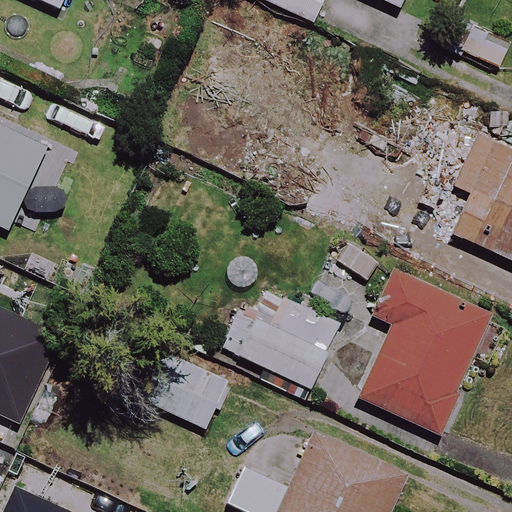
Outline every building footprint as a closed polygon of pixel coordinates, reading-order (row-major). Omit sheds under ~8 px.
[(65,0),(30,0),(60,13),(65,0)] [(323,0),(257,0),(310,27),(323,0)] [(402,0),(374,0),(398,11),(402,0)] [(508,48),(467,31),(458,53),(499,70),(508,48)] [(464,211),(451,236),(511,265),(511,139),(485,126),(448,203),(464,211)] [(47,150),(0,128),(0,229),(7,233),(12,221),(50,238),(77,181),(40,164),(47,150)] [(383,166),(316,136),(288,198),(355,228),(383,166)] [(507,323),(392,269),(371,315),(395,326),(358,405),(435,442),(475,356),(488,362),(507,323)] [(325,356),(239,315),(222,350),(309,391),(325,356)] [(227,383),(171,361),(152,410),(208,432),(227,383)] [(391,511),(412,470),(316,425),(286,488),(243,467),(225,507),(235,511),(391,511)]
